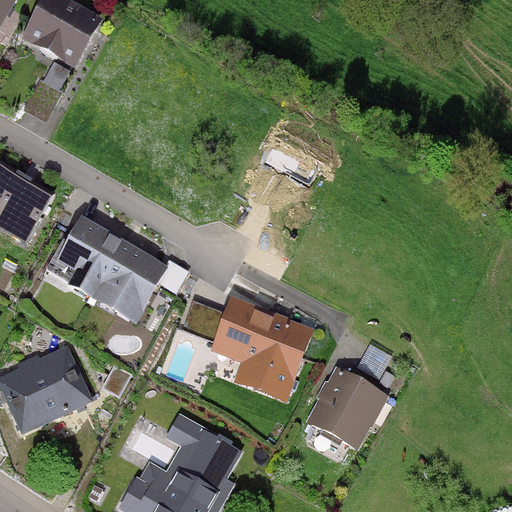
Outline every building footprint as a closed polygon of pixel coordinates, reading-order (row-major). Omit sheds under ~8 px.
[(0,0),(0,27),(16,0),(0,0)] [(102,18),(69,0),(44,0),(22,42),(75,69),(102,18)] [(62,94),(38,81),(23,111),(46,124),(62,94)] [(53,195),(0,165),(0,231),(25,245),(53,195)] [(125,243),(81,218),(58,260),(76,270),(67,286),(92,300),(125,243)] [(145,310),(169,268),(125,243),(93,301),(118,315),(127,300),(145,310)] [(312,330),(230,300),(211,353),(241,363),(233,384),(286,403),(312,330)] [(67,347),(0,376),(0,386),(20,431),(90,401),(67,347)] [(387,395),(337,368),(306,425),(356,452),(387,395)] [(227,479),(243,452),(181,415),(169,436),(184,445),(168,472),(151,462),(142,476),(137,474),(117,508),(124,511),(217,511),(235,483),(227,479)]
